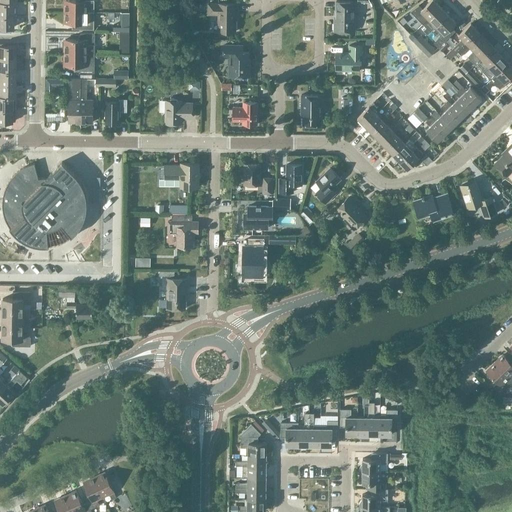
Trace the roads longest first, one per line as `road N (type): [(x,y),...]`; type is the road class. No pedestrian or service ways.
road 1 (residential): [(511,109),(452,164),(395,185),(376,180),(337,144),(278,143)]
road 2 (tertiary): [(274,311),(511,232)]
road 3 (residential): [(214,143),(34,141)]
road 4 (residential): [(214,143),(211,307)]
road 5 (tertiary): [(0,445),(50,394),(124,360)]
road 6 (residential): [(295,511),(281,510),(282,465),(345,461)]
